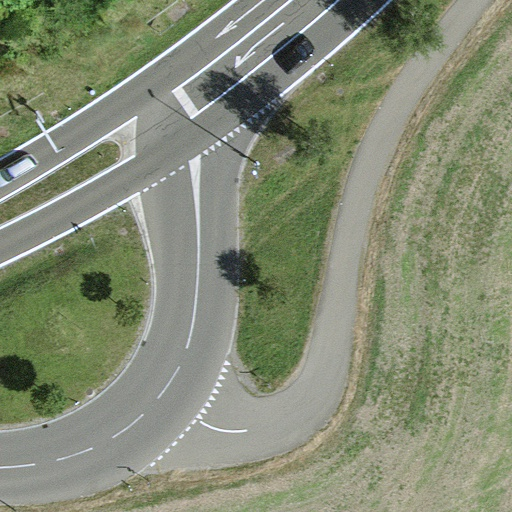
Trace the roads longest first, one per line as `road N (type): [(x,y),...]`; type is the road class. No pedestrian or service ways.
road 1 (unclassified): [(157,401),(221,430),(258,431),(291,418),(314,395),(331,363),(370,161),(405,96),(477,0)]
road 2 (tertiary): [(178,112),(195,162),(201,254),(196,321),(182,365),(157,401)]
road 3 (trunk): [(178,112),(0,214)]
road 4 (secondary): [(315,0),(178,112)]
road 5 (tertiary): [(157,401),(110,441),(61,460),(0,467)]
